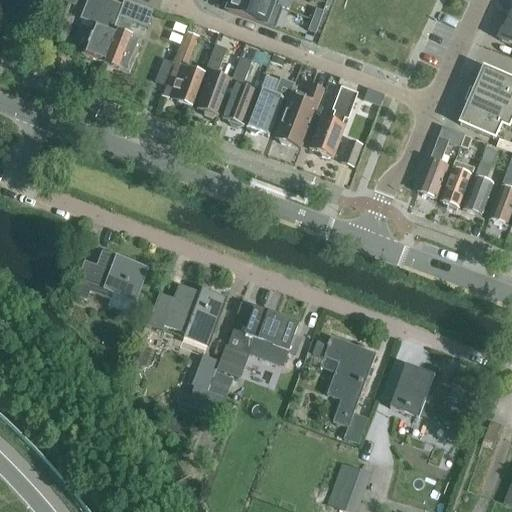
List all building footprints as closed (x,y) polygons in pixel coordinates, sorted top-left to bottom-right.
[(82,57),(106,67),(118,35),(113,33),(122,7),(102,0),(87,0),(80,21),(94,26),(82,57)] [(253,0),(232,0),(227,13),(275,31),(282,10),(277,9),(253,0)] [(280,0),(253,0),(277,9),(280,0)] [(154,14),(125,2),(113,33),(118,35),(106,67),(130,76),(143,43),(128,38),(133,25),(148,31),(154,14)] [(324,13),(316,11),(312,22),(319,24),(324,13)] [(511,22),(507,20),(497,40),(511,47),(511,22)] [(319,24),(312,22),(308,33),(315,35),(319,24)] [(164,98),(192,109),(197,98),(205,78),(187,71),(199,40),(188,36),(164,98)] [(218,119),(232,84),(232,82),(218,76),(228,52),(216,48),(205,78),(197,98),(201,100),(197,110),(205,113),(206,117),(212,120),(216,117),(218,119)] [(274,57),(272,63),(282,67),(285,61),(274,57)] [(241,59),(232,82),(232,84),(236,85),(222,120),(229,122),(232,127),(238,130),(242,128),(244,128),(257,93),(243,88),(252,64),(241,59)] [(164,61),(160,72),(169,75),(173,64),(164,61)] [(470,105),(461,127),(496,142),(502,128),(510,131),(511,126),(511,82),(485,71),(475,93),(472,92),(467,103),(470,105)] [(289,99),(295,86),(281,80),(274,98),(260,92),(246,129),(250,131),(251,135),(256,136),(259,134),(269,138),(283,101),(288,103),(289,99)] [(305,105),(289,99),(288,103),(274,140),(279,142),(280,146),(288,149),(291,147),(302,151),(324,93),(311,88),(305,105)] [(332,160),(335,162),(347,130),(343,128),(346,122),(350,124),(359,98),(344,92),(335,115),(336,115),(333,125),(322,121),(310,153),(322,157),(323,160),(328,162),(332,160)] [(465,138),(443,129),(418,194),(438,201),(450,170),(441,166),(449,144),(461,149),(465,138)] [(465,138),(461,149),(468,152),(472,141),(465,138)] [(498,150),(506,153),(509,146),(501,142),(498,150)] [(342,164),(355,169),(363,148),(350,144),(342,164)] [(481,165),(493,169),(498,155),(486,150),(481,165)] [(511,161),(490,221),(508,228),(511,217),(511,161)] [(489,171),(479,167),(463,212),(482,219),(494,186),(484,183),(489,171)] [(469,177),(452,171),(441,203),(461,210),(475,171),(471,170),(469,177)] [(98,270),(85,265),(73,297),(87,303),(90,295),(111,303),(114,296),(136,305),(148,273),(128,266),(129,264),(118,260),(118,262),(104,256),(98,270)] [(209,350),(214,334),(227,300),(203,291),(201,296),(179,287),(174,301),(160,296),(149,327),(164,333),(166,327),(188,334),(185,341),(209,350)] [(226,348),(217,371),(239,380),(248,357),(248,356),(254,340),(272,348),(288,354),(295,357),(301,341),(293,338),(298,327),(295,326),(296,323),(285,319),(284,322),(282,321),(282,322),(269,317),(255,312),(252,320),(241,316),(229,349),(226,348)] [(327,397),(342,403),(334,424),(349,430),(345,441),(359,446),(368,421),(354,416),(376,356),(331,339),(324,358),(339,364),(327,397)] [(319,341),(312,357),(321,360),(327,344),(319,341)] [(142,347),(135,366),(148,371),(155,353),(142,347)] [(204,359),(193,388),(195,389),(208,394),(219,365),(204,359)] [(435,378),(407,367),(392,409),(419,420),(422,414),(462,429),(473,399),(433,384),(435,378)] [(216,375),(209,393),(222,398),(230,380),(216,375)] [(195,389),(187,408),(218,420),(226,401),(208,394),(195,389)] [(500,428),(491,424),(482,447),(491,451),(500,428)] [(365,432),(360,448),(381,455),(385,439),(365,432)] [(326,507),(327,507),(341,511),(357,511),(371,476),(342,464),(326,507)] [(511,488),(511,487),(503,507),(511,510),(511,488)]
